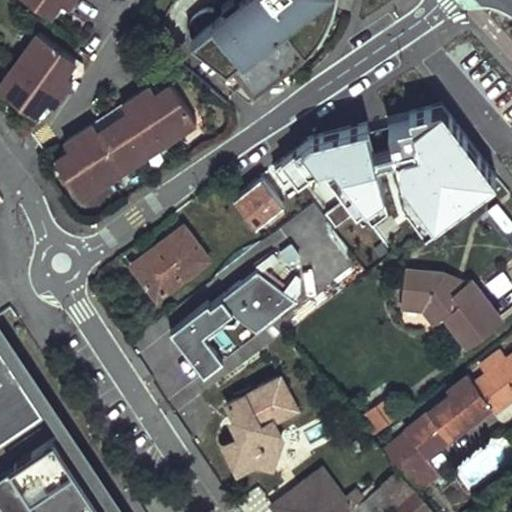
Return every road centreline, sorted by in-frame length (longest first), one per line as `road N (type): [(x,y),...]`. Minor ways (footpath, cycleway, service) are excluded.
road 1 (residential): [(61,263),(108,240),(332,82)]
road 2 (residential): [(61,263),(80,310),(180,458)]
road 3 (residential): [(448,0),(332,82)]
road 4 (residential): [(0,155),(61,263)]
